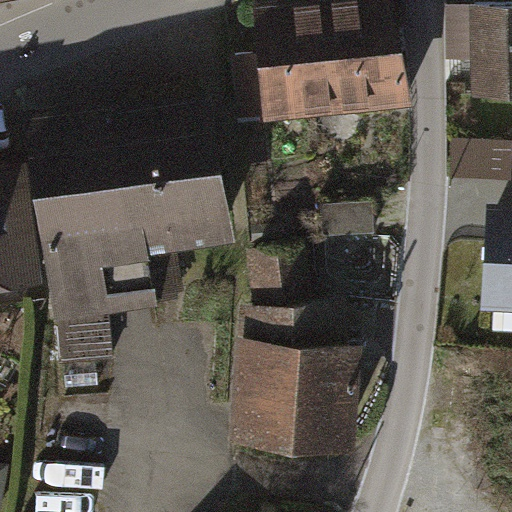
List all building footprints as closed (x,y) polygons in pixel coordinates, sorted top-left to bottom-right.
[(397,0),(282,0),(256,4),(271,120),(410,102),(403,44),(397,0)] [(511,0),(475,0),(476,4),(447,5),(447,59),(474,58),(474,89),(511,88),(511,0)] [(214,90),(26,120),(58,317),(190,297),(180,245),(238,235),(214,90)] [(511,136),(456,135),(455,176),(511,177),(511,136)] [(511,201),(493,200),(487,305),(511,306),(511,201)] [(243,332),(237,441),(363,449),(367,340),(348,341),(344,295),(317,296),(309,242),(251,250),(254,301),(246,302),(243,332)] [(511,437),(511,359),(454,351),(443,427),(511,437)] [(1,511),(10,462),(0,460),(0,511),(1,511)]
